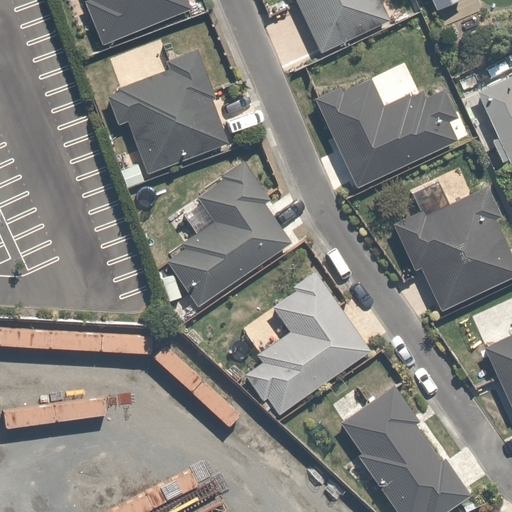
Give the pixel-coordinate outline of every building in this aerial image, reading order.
[(82,0),(97,40),(185,8),(182,0),(82,0)] [(294,0),(316,47),(386,15),(379,0),(294,0)] [(218,137),(189,46),(163,55),(167,68),(100,89),(111,123),(125,118),(139,162),(218,137)] [(511,66),(471,86),(493,131),(482,136),(495,163),(511,154),(511,66)] [(309,94),(310,97),(347,184),(451,140),(442,120),(453,115),(440,84),(419,93),(416,86),(378,103),(364,70),(309,94)] [(159,258),(166,268),(148,281),(163,302),(181,289),(189,302),(281,238),(282,237),(254,197),(261,192),(235,154),(216,168),(220,174),(190,194),(206,217),(177,237),(181,242),(159,258)] [(139,180),(134,158),(112,164),(117,185),(139,180)] [(487,183),(483,185),(426,209),(423,203),(385,218),(405,264),(412,261),(431,306),(511,271),(511,270),(489,216),(499,212),(487,183)] [(263,414),(362,344),(308,267),(287,281),(290,285),(269,300),(287,325),(252,349),(257,357),(237,371),(252,393),(250,395),(263,414)] [(511,327),(480,342),(511,414),(511,327)] [(332,420),(335,425),(394,511),(411,511),(414,510),(415,511),(435,511),(465,492),(415,418),(425,411),(399,374),(332,420)]
